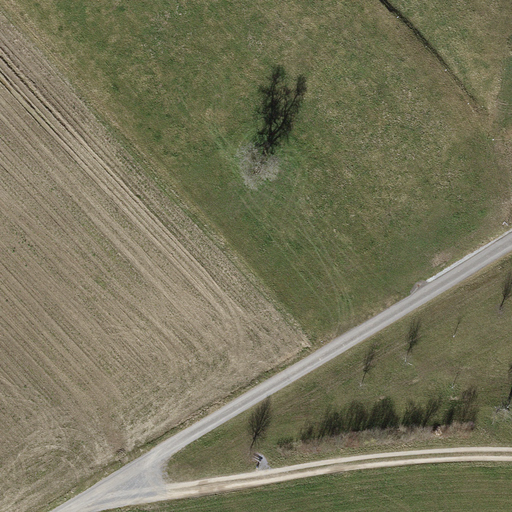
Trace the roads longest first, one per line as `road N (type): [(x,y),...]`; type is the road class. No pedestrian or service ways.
road 1 (track): [(511,241),(76,511)]
road 2 (track): [(105,494),(460,456),(511,459)]
